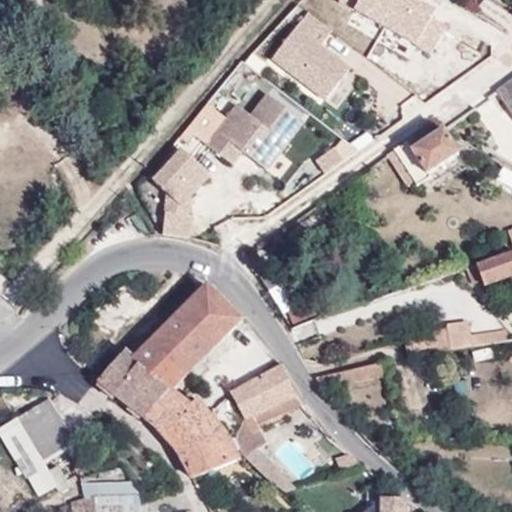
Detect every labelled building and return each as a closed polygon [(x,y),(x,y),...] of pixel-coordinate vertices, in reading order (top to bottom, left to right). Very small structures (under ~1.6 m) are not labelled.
[(401,0),(340,0),(339,2),(386,29),(401,0)] [(435,13),(412,0),(401,0),(386,29),(432,55),(447,29),(431,20),(435,13)] [(332,30),(308,12),(272,59),(325,100),(349,69),(319,46),(332,30)] [(511,83),(498,94),(511,113),(511,83)] [(238,106),(209,144),(235,165),(245,152),(263,166),(284,138),(290,143),(305,123),(268,94),(252,116),(238,106)] [(408,144),(395,153),(419,188),(431,180),(430,177),(458,159),(461,156),(445,131),(413,152),(408,144)] [(290,143),(284,138),(263,166),(269,170),(290,143)] [(213,176),(184,149),(157,180),(171,193),(168,234),(192,238),(195,216),(191,215),(192,198),(213,176)] [(336,150),(318,162),(327,176),(346,163),(336,150)] [(466,171),(458,159),(430,177),(431,180),(437,189),(466,171)] [(511,172),(505,169),(498,181),(511,189),(511,172)] [(511,253),(477,265),(482,282),(485,288),(511,278),(511,253)] [(477,265),(467,269),(472,285),(482,282),(477,265)] [(208,286),(134,360),(171,394),(191,373),(242,320),(208,286)] [(405,336),(406,343),(408,357),(472,347),(471,337),(469,323),(447,326),(447,331),(405,336)] [(471,337),(472,347),(507,342),(506,331),(471,337)] [(171,394),(134,360),(127,353),(99,383),(144,419),(146,420),(171,394)] [(319,379),(328,392),(392,378),(389,363),(319,379)] [(298,398),(280,367),(232,395),(246,423),(298,398)] [(189,408),(171,394),(146,420),(153,424),(180,453),(210,421),(211,420),(196,402),(189,408)] [(299,401),(298,398),(246,423),(253,436),(260,433),(262,433),(260,427),(301,408),(299,401)] [(71,440),(50,404),(1,434),(23,470),(71,440)] [(434,416),(400,416),(405,439),(439,440),(434,416)] [(194,481),(196,480),(239,462),(224,434),(211,420),(210,421),(180,453),(194,481)] [(253,436),(246,423),(235,445),(248,457),(263,473),(272,463),(260,450),(268,444),(260,433),(253,436)] [(329,439),(321,429),(314,436),(334,457),(343,473),(362,467),(329,439)] [(297,489),(272,463),(263,473),(270,481),(286,493),(297,489)] [(81,500),(72,504),(72,511),(141,511),(139,494),(94,496),(94,498),(81,500)] [(407,511),(408,503),(405,502),(380,501),(380,511),(407,511)]
